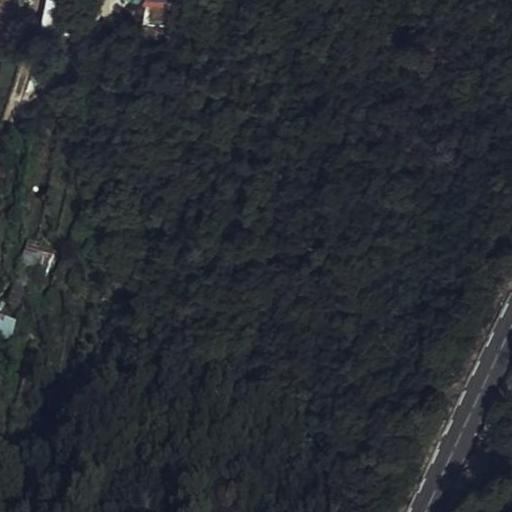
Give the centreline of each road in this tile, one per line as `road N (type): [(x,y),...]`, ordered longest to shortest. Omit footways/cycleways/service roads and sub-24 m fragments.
road 1 (tertiary): [(511,326),(425,511)]
road 2 (unknown): [(45,15),(0,161)]
